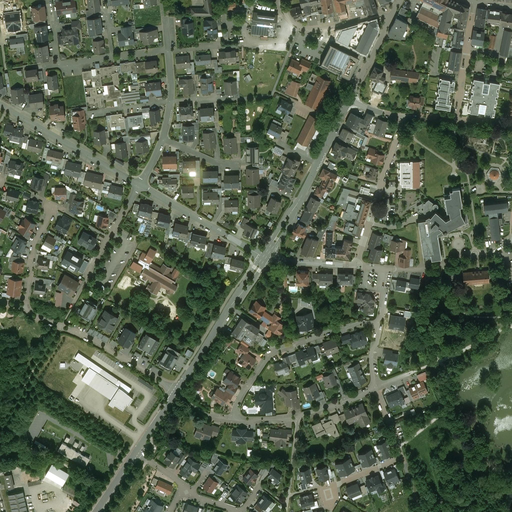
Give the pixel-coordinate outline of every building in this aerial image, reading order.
[(74,0),(70,1),(56,3),(57,10),(57,13),(64,12),(64,13),(65,13),(65,12),(70,12),(72,11),(72,12),(76,12),(74,0)] [(98,0),(88,0),(90,10),(94,10),(100,9),(98,0)] [(204,0),(205,7),(203,9),(192,9),(192,15),(213,15),(210,0),(204,0)] [(332,12),(329,0),(320,0),(322,13),(327,13),(332,12)] [(329,0),(332,12),(333,15),(337,14),(339,20),(348,18),(344,5),(344,3),(345,3),(348,2),(350,7),(355,6),(354,0),(353,0),(329,0)] [(375,6),(373,0),(363,0),(365,5),(366,6),(368,14),(377,11),(375,6)] [(421,0),(423,1),(416,17),(435,27),(438,28),(439,25),(442,13),(446,0),(421,0)] [(457,3),(448,0),(446,0),(442,13),(439,25),(448,28),(452,28),(454,17),(459,18),(466,19),(468,12),(469,8),(459,4),(457,4),(457,3)] [(316,3),(302,7),(303,9),(305,13),(312,12),(318,11),(316,3)] [(41,5),(38,5),(38,7),(33,7),(33,12),(31,12),(31,13),(33,13),(33,18),(32,19),(34,19),(35,21),(45,19),(47,19),(45,6),(41,6),(41,5)] [(301,12),(299,7),(289,9),(295,19),(306,16),(305,13),(303,9),(301,10),(302,12),(301,12)] [(408,11),(401,7),(396,17),(404,21),(408,11)] [(486,10),(477,8),(474,25),(484,27),(486,10)] [(500,11),(488,9),(486,20),(493,21),(499,22),(500,11)] [(277,15),(253,12),(252,24),(270,27),(276,27),(277,15)] [(511,14),(501,12),(499,22),(499,24),(511,26),(511,14)] [(19,13),(5,15),(7,28),(8,28),(8,31),(9,31),(19,29),(20,29),(20,26),(21,26),(20,18),(19,13)] [(396,36),(401,38),(408,23),(396,17),(388,34),(395,38),(396,36)] [(91,19),(88,19),(88,20),(90,33),(97,32),(102,32),(100,18),(91,19)] [(459,18),(457,25),(465,27),(466,19),(459,18)] [(215,20),(207,21),(204,21),(204,29),(208,29),(208,37),(217,36),(216,26),(216,20),(215,20)] [(378,20),(353,24),(356,36),(347,34),(341,32),(341,34),(337,33),(336,37),(345,39),(349,39),(350,43),(355,44),(356,40),(363,38),(368,40),(372,39),(372,35),(380,33),(379,28),(378,20)] [(187,23),(182,24),(183,34),(193,33),(192,23),(187,23)] [(270,27),(252,24),(251,33),(268,35),(270,27)] [(36,26),(34,27),(35,28),(35,32),(37,32),(38,40),(48,39),(46,25),(36,26)] [(448,28),(439,25),(438,28),(436,35),(439,36),(446,38),(448,28)] [(73,28),(63,30),(63,33),(61,33),(62,36),(62,40),(63,40),(69,39),(69,41),(73,40),(73,43),(79,42),(77,29),(77,28),(73,28)] [(463,30),(454,28),(453,35),(452,41),(451,41),(451,44),(452,45),(462,47),(463,36),(462,36),(463,30)] [(156,30),(147,31),(148,42),(153,42),(153,39),(154,38),(157,37),(156,30)] [(484,32),(473,30),(471,43),(482,45),(484,32)] [(511,34),(511,31),(504,30),(499,55),(507,57),(508,52),(509,47),(510,44),(511,41),(511,38),(511,34)] [(144,32),(140,32),(140,33),(141,39),(142,39),(144,40),(144,43),(148,42),(147,31),(144,32)] [(228,31),(222,32),(223,44),(237,42),(236,39),(230,40),(228,40),(228,31)] [(128,33),(118,34),(120,45),(129,44),(129,42),(133,41),(132,32),(128,33)] [(496,37),(490,36),(487,46),(494,47),(496,37)] [(16,38),(9,39),(11,48),(19,47),(20,55),(21,54),(25,53),(24,46),(25,46),(24,40),(23,37),(16,38)] [(94,41),(93,41),(95,52),(104,51),(103,40),(102,40),(94,41)] [(336,72),(348,78),(358,57),(330,44),(320,64),(327,68),(336,72)] [(41,46),(35,47),(36,55),(37,61),(45,60),(49,59),(47,46),(47,45),(41,46)] [(235,51),(219,52),(220,63),(236,61),(235,51)] [(461,53),(451,51),(448,68),(455,69),(458,69),(461,53)] [(210,54),(196,56),(197,65),(210,63),(211,63),(210,60),(210,54)] [(189,56),(177,57),(178,68),(190,67),(189,62),(189,56)] [(303,68),(301,71),(308,73),(312,63),(302,59),(301,63),(299,67),(303,68)] [(156,60),(140,63),(141,69),(136,70),(136,73),(152,70),(153,72),(155,71),(157,70),(156,60)] [(299,67),(301,63),(292,60),(287,70),(300,75),(301,71),(303,68),(299,67)] [(135,61),(128,62),(128,63),(125,63),(120,63),(120,65),(121,72),(128,71),(128,70),(131,70),(132,74),(137,73),(136,73),(136,70),(135,63),(135,61)] [(117,65),(103,67),(104,75),(112,74),(113,84),(114,84),(119,84),(118,75),(117,66),(117,65)] [(382,70),(374,67),(369,77),(373,79),(373,80),(377,82),(377,81),(378,81),(378,80),(383,83),(385,78),(380,76),(383,71),(382,70)] [(455,69),(448,68),(445,67),(444,74),(454,75),(455,69)] [(419,73),(391,69),(390,79),(396,80),(396,81),(400,82),(400,80),(416,82),(419,73)] [(31,70),(31,71),(26,71),(27,79),(40,77),(40,80),(43,80),(42,71),(37,72),(37,70),(33,70),(32,70),(31,70)] [(100,73),(96,74),(96,76),(92,76),(91,70),(82,72),(83,79),(92,78),(93,87),(96,87),(102,86),(101,75),(100,73)] [(250,74),(244,76),(247,82),(253,79),(250,74)] [(57,75),(47,76),(49,89),(58,88),(57,75)] [(315,81),(306,103),(318,108),(330,81),(318,76),(315,81)] [(206,78),(200,79),(202,92),(213,91),(212,83),(212,79),(212,78),(206,78)] [(450,80),(440,78),(435,107),(445,109),(445,108),(446,109),(450,110),(451,102),(450,101),(450,90),(453,91),(455,82),(454,81),(454,80),(453,80),(452,80),(452,81),(451,83),(449,82),(450,80)] [(483,80),(473,78),(467,112),(478,113),(478,111),(484,112),(483,115),(494,116),(499,83),(489,81),(489,83),(483,82),(483,80)] [(192,79),(179,80),(180,84),(184,84),(184,93),(194,93),(193,83),(192,79)] [(146,80),(138,81),(139,88),(145,87),(144,85),(147,84),(146,80)] [(297,82),(289,80),(285,93),(293,96),(297,82)] [(235,81),(226,82),(227,93),(233,92),(236,92),(236,88),(235,81)] [(147,84),(144,85),(145,87),(145,90),(146,90),(147,95),(161,93),(159,82),(147,84)] [(387,84),(384,83),(379,93),(382,95),(386,87),(387,84)] [(115,91),(114,84),(113,84),(107,85),(108,94),(103,95),(104,100),(116,98),(118,98),(118,97),(121,96),(121,93),(120,90),(115,91)] [(138,84),(131,85),(132,90),(132,91),(134,91),(134,93),(124,94),(125,102),(125,103),(134,102),(133,99),(140,98),(138,84)] [(97,94),(96,87),(93,87),(89,88),(90,96),(85,97),(86,102),(97,101),(101,100),(104,100),(103,95),(103,93),(97,94)] [(22,88),(13,89),(14,94),(11,94),(12,98),(13,98),(13,101),(26,100),(26,101),(27,101),(27,98),(26,93),(23,93),(22,88)] [(31,95),(29,95),(30,98),(31,107),(43,105),(42,93),(31,95)] [(420,98),(410,96),(408,105),(412,106),(412,107),(416,108),(416,106),(419,107),(419,105),(420,98)] [(287,103),(282,100),(277,108),(282,111),(285,113),(285,112),(288,114),(292,105),(290,104),(287,102),(287,103)] [(57,104),(55,105),(55,106),(50,106),(51,118),(54,118),(55,119),(58,118),(58,120),(61,120),(62,118),(64,118),(63,106),(58,107),(57,104)] [(191,106),(187,106),(183,106),(184,106),(179,107),(180,114),(180,119),(186,118),(186,120),(187,120),(186,118),(192,118),(192,113),(191,106)] [(213,108),(200,109),(201,120),(213,119),(214,119),(213,111),(213,108)] [(158,111),(155,112),(155,111),(150,111),(149,111),(150,112),(150,119),(151,125),(156,124),(155,121),(160,120),(158,111)] [(363,119),(351,113),(345,123),(357,129),(359,125),(363,119)] [(121,114),(110,115),(111,121),(110,121),(111,127),(120,126),(120,129),(125,128),(124,118),(124,117),(122,117),(121,114)] [(374,116),(367,114),(364,119),(371,123),(374,116)] [(83,115),(77,116),(73,116),(74,127),(78,126),(79,128),(85,127),(83,115)] [(142,115),(127,117),(128,126),(129,126),(138,125),(139,128),(144,128),(142,115)] [(293,118),(287,115),(284,121),(289,124),(293,118)] [(310,115),(297,141),(307,146),(320,120),(310,115)] [(364,119),(363,119),(359,125),(362,127),(363,129),(364,129),(366,129),(366,127),(367,125),(368,125),(370,126),(371,123),(364,119)] [(387,123),(378,120),(373,133),(383,136),(387,123)] [(282,128),(272,123),(267,132),(278,137),(282,128)] [(13,126),(7,124),(4,134),(10,136),(12,128),(13,126)] [(193,126),(183,126),(183,140),(193,140),(193,136),(194,136),(194,130),(193,126)] [(12,128),(10,136),(9,139),(20,141),(21,136),(23,131),(20,130),(16,129),(12,128)] [(353,133),(343,129),(339,137),(349,142),(353,133)] [(104,130),(94,131),(95,143),(105,142),(104,137),(105,137),(104,130)] [(212,132),(203,133),(205,147),(215,146),(213,134),(213,132),(212,132)] [(234,138),(224,138),(225,152),(236,152),(236,143),(235,138),(234,138)] [(43,143),(30,139),(28,149),(40,152),(43,143)] [(147,140),(137,142),(137,146),(139,146),(139,150),(143,150),(143,151),(144,151),(148,150),(147,140)] [(350,148),(348,147),(347,148),(344,146),(345,145),(340,143),(340,144),(336,142),(331,151),(335,153),(333,156),(333,157),(334,158),(335,159),(337,159),(338,159),(338,158),(340,155),(343,157),(344,155),(347,156),(348,157),(347,158),(350,159),(352,156),(353,157),(355,152),(351,150),(350,148)] [(125,143),(115,144),(117,156),(126,155),(125,143)] [(284,150),(275,146),(272,152),(281,156),(284,150)] [(258,161),(258,147),(246,147),(247,162),(252,161),(258,161)] [(63,153),(49,150),(47,159),(59,162),(60,158),(62,158),(63,153)] [(377,154),(369,151),(367,157),(372,159),(371,161),(381,164),(381,162),(382,163),(383,159),(382,159),(383,156),(377,154)] [(293,161),(288,159),(289,158),(288,158),(287,161),(288,162),(285,168),(284,167),(282,171),(285,173),(292,177),(299,163),(294,161),(293,161)] [(23,164),(11,161),(9,167),(8,172),(20,175),(23,164)] [(194,161),(183,161),(183,171),(191,171),(191,169),(194,169),(194,171),(195,171),(195,169),(194,161)] [(409,162),(400,162),(400,184),(402,184),(402,186),(410,186),(410,187),(413,187),(412,161),(410,161),(410,164),(409,164),(409,162)] [(68,162),(67,162),(66,167),(65,172),(65,173),(72,175),(75,163),(68,162)] [(81,165),(75,163),(72,175),(79,177),(80,171),(81,165)] [(321,179),(324,180),(332,183),(336,175),(329,172),(329,171),(323,168),(319,176),(322,177),(321,179)] [(258,170),(258,169),(256,169),(247,169),(247,183),(258,183),(258,173),(257,173),(257,170),(258,170)] [(217,171),(203,171),(203,181),(217,180),(217,179),(217,176),(217,171)] [(370,171),(368,174),(366,175),(366,176),(366,178),(368,178),(369,177),(373,179),(375,173),(370,171)] [(91,187),(94,174),(87,173),(84,184),(90,186),(90,187),(91,187)] [(292,177),(285,173),(278,186),(289,191),(295,178),(292,177)] [(94,174),(91,187),(92,187),(93,186),(99,188),(100,188),(101,183),(102,176),(94,174)] [(232,175),(230,175),(229,175),(224,176),(224,182),(224,187),(238,186),(238,175),(232,175)] [(43,179),(34,177),(31,187),(41,190),(42,185),(44,179),(43,179)] [(173,179),(171,179),(171,177),(162,178),(162,182),(164,182),(164,187),(172,187),(172,188),(177,188),(176,180),(176,179),(173,179)] [(333,185),(332,183),(324,180),(320,188),(324,189),(328,191),(330,188),(332,188),(333,185)] [(111,183),(104,181),(104,184),(102,190),(103,190),(103,188),(109,189),(110,185),(111,185),(111,183)] [(111,185),(110,185),(109,189),(108,196),(120,199),(123,189),(111,185)] [(361,186),(359,192),(368,195),(369,189),(361,186)] [(193,187),(182,187),(183,197),(193,196),(193,187)] [(320,198),(324,189),(320,188),(318,187),(314,195),(320,198)] [(433,213),(430,216),(425,219),(421,219),(418,220),(423,254),(430,253),(431,257),(431,259),(434,258),(441,257),(441,256),(442,256),(441,254),(440,254),(440,253),(441,253),(441,250),(440,250),(440,249),(440,247),(439,247),(439,246),(440,245),(440,243),(439,243),(437,235),(444,231),(458,224),(460,226),(468,222),(466,213),(460,208),(459,206),(462,206),(462,205),(462,202),(461,202),(461,201),(462,201),(461,199),(460,194),(461,194),(460,192),(459,192),(459,191),(460,190),(460,188),(459,188),(459,187),(452,188),(452,190),(449,191),(450,192),(449,192),(450,196),(444,197),(444,198),(443,198),(444,200),(445,201),(444,201),(444,204),(445,204),(445,205),(444,205),(445,207),(446,207),(446,208),(445,209),(445,211),(446,211),(446,212),(448,211),(449,214),(443,217),(435,210),(433,213)] [(66,188),(55,188),(55,192),(53,193),(55,195),(55,199),(66,198),(66,189),(66,188)] [(343,188),(336,204),(346,207),(348,202),(346,202),(349,190),(343,188)] [(17,191),(11,189),(11,190),(8,189),(6,198),(9,199),(14,200),(17,201),(19,192),(16,191),(17,191)] [(217,197),(217,192),(203,193),(203,202),(212,201),(212,204),(218,203),(218,197),(217,197)] [(76,195),(70,193),(69,199),(68,202),(71,203),(72,199),(75,200),(76,195)] [(254,195),(249,195),(249,202),(250,202),(250,206),(251,206),(256,206),(259,206),(259,195),(254,195)] [(319,201),(311,197),(311,198),(308,204),(308,203),(306,207),(314,212),(319,201)] [(281,202),(272,198),(269,204),(267,208),(271,210),(276,212),(281,202)] [(358,198),(356,198),(354,204),(355,205),(353,210),(358,212),(362,199),(358,198)] [(75,200),(72,199),(71,203),(71,206),(71,207),(71,211),(75,212),(75,213),(77,214),(78,213),(78,212),(81,213),(83,202),(75,200)] [(346,207),(345,211),(343,211),(341,217),(338,216),(355,222),(363,225),(366,214),(370,202),(362,199),(358,212),(353,210),(355,205),(354,204),(348,202),(346,207)] [(434,203),(428,200),(427,201),(425,202),(414,207),(416,210),(421,219),(425,219),(430,216),(433,213),(432,212),(434,209),(435,209),(436,209),(437,209),(437,208),(438,207),(438,206),(438,205),(437,205),(437,204),(436,204),(436,203),(435,203),(434,203)] [(36,201),(33,201),(32,202),(28,201),(26,211),(27,212),(29,213),(31,212),(36,213),(39,203),(36,202),(36,201)] [(237,201),(225,201),(225,206),(226,210),(238,210),(237,201)] [(507,201),(483,204),(484,213),(488,212),(497,211),(508,210),(507,201)] [(269,204),(264,202),(260,210),(265,213),(267,208),(269,204)] [(148,204),(145,204),(145,205),(141,204),(139,213),(149,216),(150,216),(151,211),(152,206),(148,205),(148,204)] [(12,211),(5,206),(3,210),(5,212),(4,214),(9,217),(12,211)] [(314,212),(306,207),(305,207),(304,209),(304,210),(305,211),(303,216),(310,220),(314,212)] [(117,214),(109,210),(108,214),(110,215),(110,218),(113,219),(117,214)] [(170,216),(160,213),(158,218),(153,217),(151,222),(167,226),(168,226),(169,221),(170,216)] [(108,218),(98,215),(96,225),(106,227),(107,224),(108,224),(108,221),(107,221),(108,218)] [(310,220),(303,216),(300,221),(307,225),(310,220)] [(489,217),(491,238),(500,237),(498,216),(489,217)] [(31,233),(34,227),(36,224),(26,218),(24,221),(23,220),(19,226),(21,227),(19,230),(29,236),(31,233)] [(62,220),(60,218),(55,227),(59,229),(59,231),(61,232),(63,231),(64,229),(66,230),(70,224),(69,224),(62,220)] [(256,229),(247,224),(249,220),(244,218),(241,226),(246,229),(244,233),(253,237),(256,229)] [(330,220),(326,228),(332,230),(335,221),(330,220)] [(348,226),(346,225),(344,231),(352,233),(352,232),(353,228),(351,228),(351,227),(352,223),(349,222),(348,226)] [(363,225),(355,222),(355,224),(352,223),(351,227),(351,228),(353,228),(352,232),(354,233),(360,235),(363,225)] [(180,224),(175,223),(174,228),(172,234),(179,236),(181,227),(181,226),(183,225),(182,223),(180,224)] [(305,227),(298,224),(295,228),(294,228),(292,232),(290,236),(294,238),(296,234),(301,236),(305,227)] [(188,226),(183,225),(181,226),(181,227),(179,236),(185,237),(185,238),(187,232),(188,226)] [(97,239),(83,231),(78,241),(91,248),(97,239)] [(324,233),(319,231),(316,236),(314,235),(313,238),(318,240),(320,242),(324,233)] [(206,237),(193,233),(191,244),(200,246),(202,250),(206,251),(208,244),(205,243),(206,237)] [(382,236),(373,233),(372,233),(372,236),(368,248),(372,249),(369,258),(378,261),(382,250),(377,248),(380,239),(381,239),(382,236)] [(15,242),(11,248),(14,249),(21,253),(22,250),(24,251),(26,248),(24,247),(27,242),(15,235),(12,240),(15,242)] [(56,240),(48,235),(43,244),(51,249),(56,240)] [(311,239),(307,238),(301,252),(302,253),(306,254),(306,255),(307,253),(311,255),(318,240),(313,238),(311,238),(311,239)] [(344,239),(342,245),(341,247),(335,247),(335,256),(336,256),(339,256),(340,256),(343,257),(343,256),(345,256),(345,257),(349,257),(350,254),(349,253),(350,250),(351,250),(351,248),(351,247),(351,245),(352,246),(353,243),(352,243),(353,242),(344,239)] [(400,241),(392,241),(391,250),(400,251),(400,250),(401,242),(400,241)] [(214,244),(208,243),(208,242),(208,244),(206,251),(205,253),(212,255),(214,244)] [(225,247),(214,244),(212,255),(213,255),(223,258),(225,247)] [(325,247),(325,249),(323,248),(323,253),(325,253),(325,256),(335,256),(335,247),(331,247),(325,247)] [(14,249),(12,253),(12,257),(19,257),(20,257),(21,253),(14,249)] [(61,261),(77,270),(84,259),(68,250),(61,261)] [(405,250),(404,250),(403,258),(399,258),(399,266),(409,267),(409,259),(410,259),(410,253),(412,253),(412,250),(405,250)] [(44,259),(39,258),(38,263),(38,265),(38,267),(48,269),(49,260),(44,259)] [(244,261),(232,258),(231,265),(230,267),(237,269),(236,270),(241,271),(244,261)] [(141,272),(144,265),(133,260),(130,267),(141,272)] [(18,262),(13,261),(12,270),(15,270),(16,271),(18,272),(19,271),(22,271),(24,263),(18,262)] [(162,266),(160,269),(151,264),(150,266),(149,266),(149,267),(150,268),(149,270),(145,267),(143,270),(142,271),(141,273),(144,275),(142,278),(145,281),(148,277),(150,278),(151,277),(152,278),(152,279),(155,281),(152,286),(148,284),(146,288),(149,290),(151,292),(152,292),(153,293),(155,294),(161,284),(164,286),(164,285),(166,286),(165,287),(168,289),(166,292),(169,294),(171,291),(174,292),(175,290),(176,288),(177,286),(171,283),(172,281),(174,282),(175,281),(176,279),(168,274),(170,270),(169,270),(170,268),(168,266),(168,267),(166,266),(164,264),(163,266),(162,266)] [(487,270),(462,273),(463,284),(488,282),(487,270)] [(309,271),(296,271),(296,284),(304,284),(304,289),(309,289),(309,284),(308,284),(309,271)] [(325,274),(319,273),(319,280),(319,284),(319,283),(326,283),(326,286),(331,286),(331,284),(332,284),(332,274),(328,274),(327,272),(325,274)] [(352,274),(338,273),(337,283),(342,283),(352,283),(352,274)] [(79,282),(65,274),(58,286),(63,289),(62,290),(71,295),(79,282)] [(422,279),(410,277),(408,287),(420,289),(422,279)] [(8,285),(20,287),(21,280),(13,279),(9,278),(9,279),(8,285)] [(408,280),(397,278),(397,280),(395,290),(400,291),(401,288),(406,289),(408,280)] [(43,284),(36,283),(35,292),(44,293),(45,285),(43,284)] [(20,287),(8,285),(7,293),(11,293),(19,294),(20,287)] [(368,296),(367,294),(358,293),(358,297),(356,298),(356,300),(357,301),(362,302),(365,306),(364,311),(365,312),(367,312),(368,312),(372,312),(374,303),(373,302),(374,301),(369,295),(368,296)] [(97,305),(87,299),(78,314),(88,320),(97,305)] [(261,304),(256,300),(254,303),(249,311),(259,318),(264,321),(269,314),(264,311),(267,307),(261,304)] [(107,312),(105,310),(97,323),(111,331),(118,318),(116,317),(116,316),(113,315),(113,314),(111,312),(110,313),(107,311),(107,312)] [(281,318),(274,313),(272,316),(269,322),(272,324),(279,321),(281,318)] [(315,327),(311,313),(296,316),(299,330),(315,327)] [(269,314),(264,321),(268,324),(269,322),(272,316),(269,314)] [(250,323),(242,318),(232,333),(240,339),(244,334),(247,336),(249,334),(254,337),(253,338),(252,338),(251,339),(252,339),(253,340),(255,342),(261,334),(258,332),(259,329),(250,323)] [(279,321),(272,324),(269,328),(279,335),(279,334),(280,335),(284,329),(282,328),(285,325),(279,321)] [(99,337),(102,333),(91,328),(89,332),(99,337)] [(136,333),(126,328),(118,341),(128,347),(131,341),(132,342),(134,339),(133,338),(136,333)] [(349,334),(341,337),(343,343),(351,341),(353,347),(359,345),(360,345),(364,344),(365,343),(364,342),(366,341),(368,339),(367,337),(365,336),(364,336),(363,333),(361,332),(358,333),(358,332),(358,333),(355,334),(354,334),(349,336),(349,334)] [(150,335),(146,333),(144,335),(140,342),(140,343),(139,345),(152,353),(154,350),(155,351),(159,344),(158,343),(159,340),(150,335)] [(254,337),(249,334),(247,336),(244,340),(249,344),(250,343),(253,340),(252,339),(251,339),(252,338),(253,338),(254,337)] [(328,341),(327,343),(323,344),(326,351),(326,353),(331,352),(332,353),(335,352),(339,350),(335,339),(330,341),(329,341),(328,341)] [(247,347),(242,343),(237,350),(243,355),(245,356),(246,354),(249,349),(247,347)] [(180,352),(168,345),(166,349),(178,356),(180,352)] [(320,352),(315,354),(313,347),(307,349),(308,352),(303,354),(302,351),(296,353),(298,360),(290,363),(291,364),(292,367),(305,362),(305,363),(308,362),(309,361),(312,360),(322,357),(321,353),(320,352)] [(188,348),(185,353),(190,356),(194,351),(188,348)] [(178,356),(166,349),(163,354),(163,355),(159,361),(171,368),(174,363),(173,362),(174,360),(175,361),(178,356)] [(296,353),(288,356),(290,363),(298,360),(296,353)] [(391,353),(389,353),(389,357),(385,356),(384,364),(387,365),(387,366),(392,367),(392,366),(395,366),(397,355),(391,353)] [(248,355),(246,354),(245,356),(243,355),(239,361),(243,363),(242,364),(242,365),(244,367),(245,366),(245,367),(246,366),(249,368),(255,360),(250,356),(250,355),(249,355),(248,355)] [(288,356),(282,358),(283,361),(283,362),(286,361),(287,365),(291,364),(290,363),(288,356)] [(171,368),(159,361),(157,364),(169,371),(171,368)] [(283,361),(275,364),(278,375),(282,373),(282,372),(289,370),(287,365),(286,361),(283,362),(283,361)] [(352,366),(348,368),(352,377),(362,373),(358,364),(352,366)] [(122,382),(101,368),(98,373),(96,371),(88,382),(111,398),(110,401),(108,403),(113,406),(115,404),(123,409),(127,403),(128,404),(132,397),(123,389),(119,387),(122,382)] [(234,375),(230,372),(224,381),(229,384),(234,388),(234,387),(240,379),(237,377),(237,376),(234,374),(234,375)] [(425,372),(417,375),(420,382),(423,381),(425,380),(424,379),(427,377),(425,372)] [(362,373),(352,377),(355,385),(359,384),(365,381),(362,373)] [(330,375),(324,378),(326,383),(327,383),(329,386),(336,383),(333,375),(333,374),(330,375)] [(420,382),(419,383),(419,382),(419,383),(417,383),(417,384),(415,384),(415,385),(420,396),(420,395),(428,392),(423,381),(420,382)] [(225,390),(216,384),(219,387),(218,389),(224,393),(225,390)] [(234,388),(229,384),(225,390),(232,395),(236,389),(234,387),(234,388)] [(314,384),(303,388),(305,393),(307,393),(310,399),(316,396),(319,402),(325,399),(321,391),(318,393),(314,384)] [(414,386),(412,387),(412,386),(411,387),(412,387),(408,388),(409,390),(413,399),(420,396),(420,395),(420,396),(415,385),(414,386)] [(404,386),(397,389),(399,392),(399,391),(401,395),(406,392),(406,391),(404,386)] [(224,393),(218,389),(216,392),(213,392),(214,395),(212,397),(215,399),(215,402),(218,401),(222,404),(225,403),(224,401),(226,399),(222,396),(224,393)] [(225,390),(224,393),(222,396),(226,399),(229,400),(232,395),(225,390)] [(295,391),(286,392),(283,395),(286,397),(285,398),(286,400),(286,401),(287,405),(293,404),(296,404),(296,399),(295,391)] [(399,392),(391,395),(386,397),(391,407),(404,401),(401,395),(399,391),(399,392)] [(273,410),(271,392),(266,393),(255,393),(256,404),(259,404),(260,411),(273,410)] [(354,407),(344,411),(345,413),(348,420),(358,416),(362,425),(369,422),(367,416),(362,405),(354,408),(354,407)] [(345,413),(338,416),(340,421),(342,426),(349,423),(348,420),(345,413)] [(337,414),(330,417),(331,420),(333,424),(340,421),(338,416),(337,414)] [(331,420),(321,424),(320,422),(312,425),(316,436),(325,433),(325,434),(331,432),(333,434),(337,432),(336,432),(337,429),(335,428),(335,426),(333,424),(331,420)] [(212,427),(199,423),(195,435),(207,440),(210,433),(216,435),(219,428),(212,425),(212,427)] [(241,431),(233,430),(232,439),(241,440),(241,442),(245,442),(245,440),(251,441),(252,432),(246,431),(246,429),(242,429),(241,431)] [(271,430),(269,440),(270,440),(277,441),(281,445),(285,446),(286,436),(290,436),(291,430),(282,429),(281,429),(279,431),(271,430)] [(387,441),(377,445),(382,458),(392,454),(389,447),(387,441)] [(90,459),(62,443),(58,451),(85,467),(90,459)] [(371,450),(358,455),(363,466),(376,461),(371,450)] [(171,452),(169,455),(168,454),(165,458),(167,459),(165,461),(173,467),(172,466),(175,462),(176,460),(177,461),(179,457),(178,457),(171,452)] [(185,457),(180,453),(178,457),(179,457),(177,461),(181,463),(185,457)] [(219,455),(213,453),(210,461),(214,464),(218,458),(217,457),(219,455)] [(200,465),(189,458),(187,461),(182,468),(182,469),(180,472),(187,477),(192,470),(195,472),(200,465)] [(228,465),(218,458),(214,464),(216,465),(212,470),(220,475),(228,465)] [(354,470),(350,458),(335,465),(340,476),(354,470)] [(204,460),(200,466),(205,469),(209,463),(204,460)] [(276,463),(268,462),(266,468),(265,469),(266,469),(266,468),(269,471),(272,468),(276,463)] [(326,466),(316,469),(320,481),(329,478),(326,466)] [(272,468),(269,471),(271,472),(268,476),(277,484),(280,480),(278,479),(281,475),(272,468)] [(394,468),(383,472),(388,484),(399,480),(394,468)] [(250,469),(243,479),(250,485),(253,482),(256,479),(255,478),(258,475),(250,469)] [(299,471),(302,483),(312,481),(309,469),(299,471)] [(11,474),(4,475),(7,489),(14,488),(11,474)] [(28,486),(42,483),(40,474),(33,476),(31,476),(26,477),(28,486)] [(221,480),(214,475),(211,479),(217,483),(218,484),(221,480)] [(377,475),(366,479),(371,492),(382,488),(377,475)] [(208,479),(205,484),(203,486),(207,489),(207,490),(209,491),(210,491),(212,488),(214,488),(217,483),(211,479),(210,477),(208,480),(208,479)] [(172,486),(159,480),(156,487),(159,489),(157,492),(164,495),(165,492),(169,493),(172,486)] [(357,483),(346,488),(347,489),(348,493),(350,498),(361,494),(359,488),(359,487),(358,484),(357,483)] [(77,490),(65,484),(63,489),(75,494),(77,490)] [(364,485),(359,487),(359,488),(361,494),(362,495),(368,493),(364,485)] [(247,493),(238,486),(234,491),(243,498),(247,493)] [(27,511),(23,491),(8,494),(11,511),(27,511)] [(243,498),(234,491),(230,495),(234,499),(235,501),(236,502),(237,502),(238,502),(239,503),(243,498)] [(304,496),(300,497),(303,508),(307,507),(310,506),(312,505),(312,503),(314,502),(311,494),(308,495),(307,495),(304,496)] [(272,501),(264,495),(259,501),(261,502),(259,505),(265,510),(272,501)] [(154,501),(151,499),(145,511),(146,511),(161,511),(160,511),(163,506),(154,501)] [(190,504),(186,503),(184,510),(183,511),(190,511),(193,505),(190,504)]
